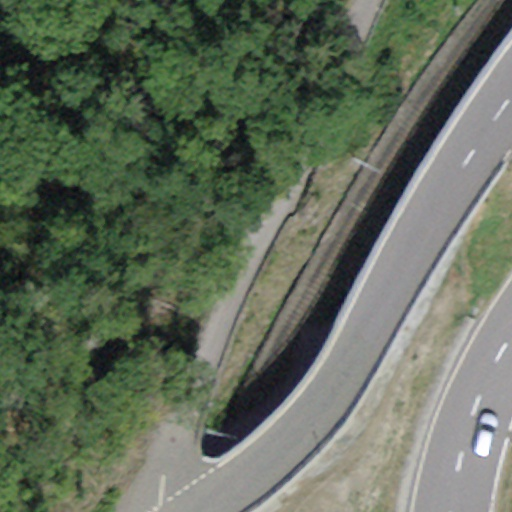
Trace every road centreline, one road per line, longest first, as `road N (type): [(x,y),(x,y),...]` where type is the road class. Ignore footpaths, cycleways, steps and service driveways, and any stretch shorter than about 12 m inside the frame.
road 1 (residential): [(382,0),(260,230),(172,445),(162,511)]
road 2 (tertiary): [(195,511),(273,460),(338,386),(511,94)]
road 3 (tertiary): [(511,336),(475,408),(452,511)]
